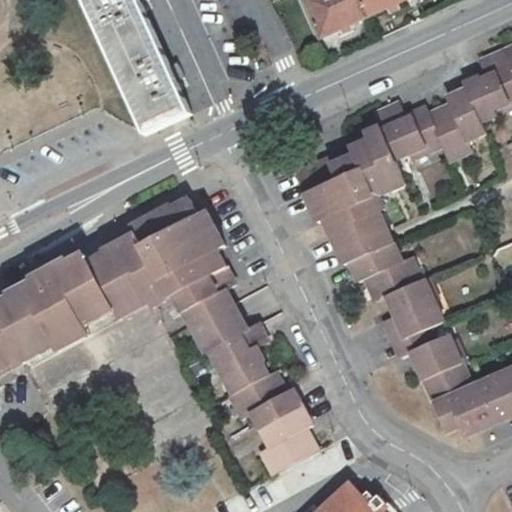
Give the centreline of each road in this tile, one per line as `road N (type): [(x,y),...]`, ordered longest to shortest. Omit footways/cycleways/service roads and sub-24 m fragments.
road 1 (residential): [(457,494),(362,419),(220,136)]
road 2 (tertiary): [(0,250),(220,136)]
road 3 (tertiary): [(304,99),(511,5)]
